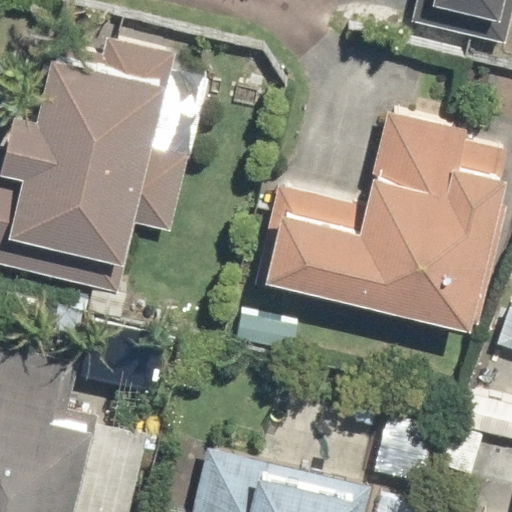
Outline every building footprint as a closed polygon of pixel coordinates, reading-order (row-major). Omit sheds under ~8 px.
[(405,0),(403,12),(501,35),(509,0),(405,0)] [(5,92),(0,115),(0,256),(119,284),(136,213),(166,220),(184,141),(153,134),(174,42),(113,28),(109,47),(40,31),(25,96),(5,92)] [(271,171),(246,275),(394,311),(397,300),(472,318),(511,154),(511,129),(380,98),(357,192),(271,171)] [(299,315),(244,302),(237,333),(291,346),(299,315)] [(73,347),(0,330),(0,511),(69,511),(94,403),(63,396),(73,347)] [(511,397),(465,378),(450,416),(482,429),(509,440),(511,432),(511,397)] [(461,483),(482,429),(450,416),(428,470),(461,483)] [(366,511),(375,478),(201,437),(183,511),(366,511)] [(511,511),(511,498),(508,511),(506,511),(475,504),(472,511),(511,511)]
